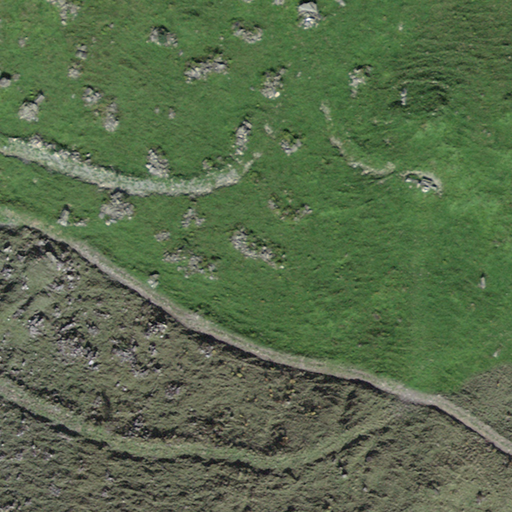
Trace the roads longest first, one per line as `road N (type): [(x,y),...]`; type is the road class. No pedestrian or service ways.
road 1 (track): [(511,450),(454,411),(229,342),(31,221),(0,212)]
road 2 (track): [(0,388),(84,436),(264,463),(312,453),(412,397)]
road 3 (track): [(0,141),(162,189),(239,170),(256,150)]
